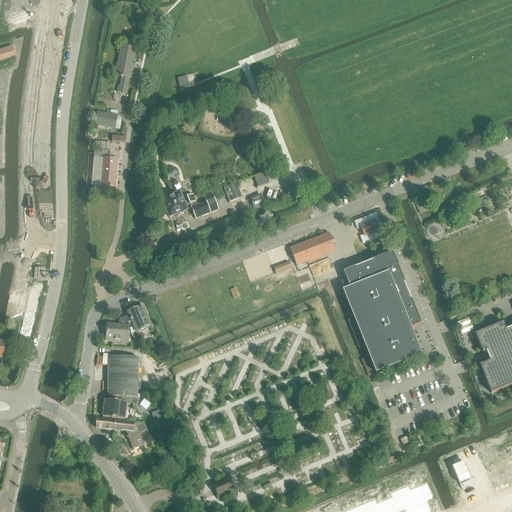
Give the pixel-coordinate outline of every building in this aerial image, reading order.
[(12,44),(0,48),(0,61),(10,58),(14,56),(16,56),(12,44)] [(134,68),(135,63),(134,63),(136,49),(122,46),(118,64),(117,63),(115,76),(122,77),(120,86),(118,86),(117,93),(126,95),(129,79),(130,79),(132,67),(134,68)] [(187,78),(178,80),(180,89),(189,87),(187,78)] [(117,117),(98,114),(96,127),(115,130),(117,117)] [(116,187),(118,160),(109,160),(109,152),(95,151),(94,158),(102,159),(100,186),(108,187),(108,188),(111,188),(112,187),(116,187)] [(176,170),(167,174),(169,179),(179,175),(176,170)] [(239,184),(235,185),(240,197),(244,196),(239,184)] [(238,199),(232,185),(223,189),(229,203),(238,199)] [(213,196),(205,199),(206,203),(196,207),(195,204),(196,203),(193,196),(188,198),(184,190),(173,195),(174,197),(169,199),(168,197),(160,200),(164,208),(166,207),(170,218),(187,211),(185,207),(191,205),(192,208),(191,209),(196,220),(211,214),(219,211),(213,195),(213,196)] [(261,195),(250,200),(255,210),(265,206),(261,195)] [(375,221),(360,227),(365,238),(380,232),(375,221)] [(290,249),(297,267),(336,252),(329,234),(290,249)] [(349,288),(342,291),(353,319),(348,321),(359,350),(365,347),(376,375),(422,356),(411,329),(421,325),(392,253),(343,272),(349,288)] [(289,263),(274,269),(276,274),(291,269),(289,263)] [(129,316),(124,318),(129,330),(134,328),(138,337),(142,335),(141,332),(152,328),(143,306),(128,312),(129,316)] [(108,326),(106,342),(128,344),(129,330),(124,318),(119,320),(119,326),(108,326)] [(470,318),(459,323),(463,334),(474,330),(470,318)] [(511,328),(506,331),(503,324),(475,335),(482,354),(486,353),(489,362),(480,366),(492,394),(511,385),(511,328)] [(108,358),(107,397),(110,397),(137,398),(138,398),(138,395),(139,359),(112,358),(108,358)] [(361,361),(368,378),(375,375),(368,359),(361,361)] [(103,401),(102,418),(124,420),(125,405),(131,406),(131,405),(137,405),(137,398),(110,397),(110,401),(103,401)] [(97,420),(96,428),(126,432),(133,450),(144,446),(139,434),(147,431),(144,425),(97,420)] [(495,449),(484,454),(488,465),(487,465),(493,480),(494,479),(498,490),(509,485),(509,484),(511,483),(511,443),(495,450),(495,449)] [(287,465),(297,461),(295,455),(285,459),(287,465)] [(150,468),(149,471),(150,476),(153,477),(158,476),(159,472),(158,468),(154,467),(150,468)] [(217,498),(235,491),(230,479),(212,486),(217,498)] [(426,484),(409,491),(417,511),(430,511),(431,511),(426,501),(432,499),(426,484)] [(417,511),(409,491),(393,498),(398,511),(399,511),(404,510),(404,511),(417,511)] [(398,511),(393,498),(376,505),(378,511),(398,511)]
